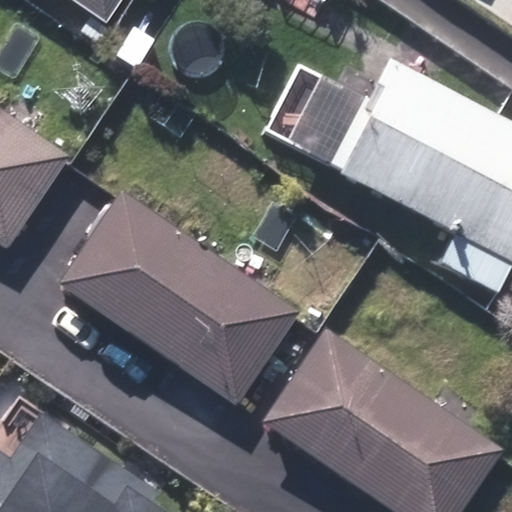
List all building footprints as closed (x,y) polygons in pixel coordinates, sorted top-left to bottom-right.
[(39,0),(99,41),(127,0),(39,0)] [(511,0),(496,0),(484,20),(511,38),(511,0)] [(441,277),(501,309),(511,289),(511,138),(396,78),(341,185),(459,246),(441,277)] [(0,238),(14,248),(76,160),(0,106),(0,238)] [(73,287),(245,406),(308,313),(135,197),(73,287)] [(276,422),(405,511),(469,511),(510,453),(338,333),(276,422)] [(0,464),(0,511),(167,511),(34,419),(2,466),(0,464)]
